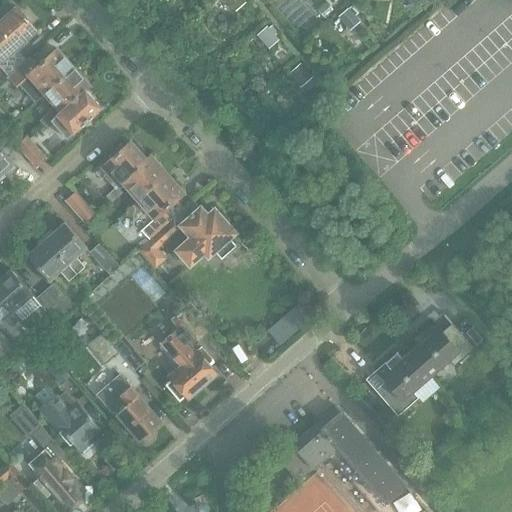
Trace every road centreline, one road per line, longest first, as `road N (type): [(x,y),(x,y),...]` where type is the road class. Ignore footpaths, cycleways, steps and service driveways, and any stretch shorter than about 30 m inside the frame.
road 1 (residential): [(117,511),(350,308)]
road 2 (residential): [(350,308),(157,87)]
road 3 (unclassified): [(350,308),(511,166)]
road 4 (residential): [(0,228),(157,87)]
